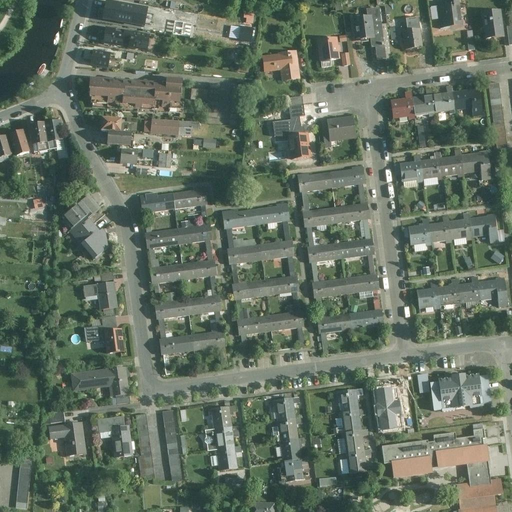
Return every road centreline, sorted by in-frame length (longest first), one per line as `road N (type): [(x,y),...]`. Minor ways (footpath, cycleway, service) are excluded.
road 1 (residential): [(57,90),(122,212),(154,388)]
road 2 (residential): [(368,86),(404,355)]
road 3 (residential): [(404,355),(154,388)]
road 4 (residential): [(511,67),(368,86)]
